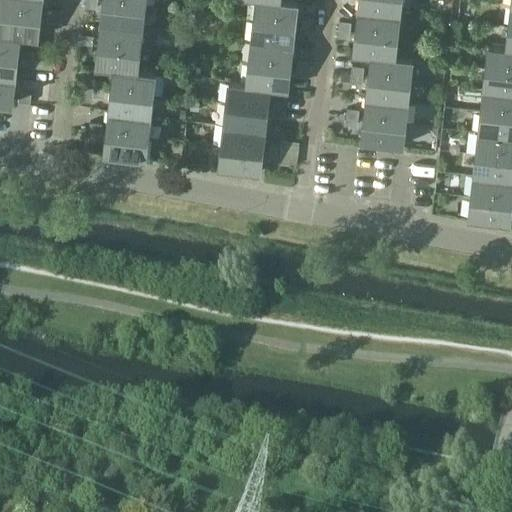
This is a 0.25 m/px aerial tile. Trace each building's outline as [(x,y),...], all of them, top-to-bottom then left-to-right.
[(41,0),(0,0),(0,9),(40,14),(41,0)] [(97,0),(85,0),(85,7),(97,8),(97,0)] [(146,5),(104,0),(102,22),(143,26),(146,5)] [(254,0),(252,18),(295,23),(297,1),(284,0),(254,0)] [(402,0),(360,0),(359,9),(401,14),(402,0)] [(47,17),(59,18),(60,10),(48,8),(47,17)] [(0,9),(0,32),(20,34),(19,35),(37,37),(40,14),(0,9)] [(359,9),(357,31),(399,35),(401,14),(359,9)] [(202,13),(201,27),(209,27),(210,14),(202,13)] [(312,26),(313,17),(302,16),(301,24),(312,26)] [(59,18),(47,17),(46,25),(58,26),(59,18)] [(295,23),(252,18),(250,39),(292,44),(295,23)] [(340,20),(339,29),(351,30),(352,22),(340,20)] [(143,26),(102,22),(99,42),(141,47),(143,26)] [(312,34),(312,26),(301,24),(300,32),(312,34)] [(351,30),(339,29),(338,37),(350,38),(351,30)] [(399,35),(357,31),(354,53),(372,55),(396,58),(396,56),(399,35)] [(0,32),(0,54),(17,57),(19,35),(20,34),(0,32)] [(94,35),(83,34),(82,33),(81,42),(93,43),(94,35)] [(250,39),(248,61),(290,66),(292,44),(250,39)] [(93,43),(81,42),(80,50),(92,52),(93,43)] [(141,47),(99,42),(97,66),(114,68),(115,67),(138,70),(139,69),(141,47)] [(511,47),(505,46),(489,45),(487,68),(511,70),(511,47)] [(35,59),(36,50),(25,49),(24,57),(35,59)] [(0,54),(0,76),(15,78),(17,57),(0,54)] [(396,58),(372,55),(370,75),(410,80),(413,58),(396,56),(396,58)] [(35,67),(35,59),(24,57),(23,66),(35,67)] [(297,59),(296,67),(308,68),(309,60),(297,59)] [(248,61),(245,82),(245,83),(269,86),(269,87),(287,89),(290,66),(248,61)] [(365,66),(353,65),(352,73),(364,74),(365,66)] [(115,67),(114,68),(112,88),(152,93),(155,71),(139,69),(138,70),(115,67)] [(308,68),(296,67),(295,75),(307,77),(308,68)] [(511,70),(487,68),(484,88),(511,91),(511,70)] [(363,83),(364,74),(352,73),(351,81),(363,83)] [(410,80),(370,75),(367,98),(408,101),(410,80)] [(15,78),(0,76),(0,98),(12,100),(15,78)] [(107,79),(95,78),(94,86),(106,87),(107,79)] [(245,83),(245,82),(229,80),(227,102),(267,106),(269,87),(269,86),(245,83)] [(105,96),(106,87),(94,86),(93,95),(105,96)] [(112,88),(110,110),(150,114),(152,93),(112,88)] [(511,91),(484,88),(482,110),(511,113),(511,91)] [(19,91),(18,100),(18,101),(30,102),(31,92),(19,91)] [(408,101),(367,98),(365,118),(405,123),(408,101)] [(274,99),(273,108),(285,109),(286,101),(274,99)] [(267,106),(227,102),(224,123),(265,128),(267,106)] [(284,117),(285,109),(273,108),(272,116),(284,117)] [(348,108),(347,116),(359,117),(360,109),(348,108)] [(150,114),(110,110),(107,131),(147,136),(150,114)] [(511,113),(482,110),(479,132),(511,135),(511,113)] [(358,126),(359,117),(347,116),(346,124),(358,126)] [(405,123),(365,118),(362,141),(403,145),(405,123)] [(102,123),(90,121),(89,129),(101,131),(102,123)] [(265,128),(224,123),(222,145),(262,150),(265,128)] [(100,139),(101,131),(89,129),(88,137),(100,139)] [(147,136),(107,131),(105,154),(145,158),(147,136)] [(511,135),(479,132),(477,153),(511,157),(511,135)] [(280,152),(281,144),(269,142),(268,151),(280,152)] [(262,150),(222,145),(219,168),(260,172),(262,150)] [(280,152),(268,151),(267,159),(279,160),(280,152)] [(511,157),(477,153),(474,175),(511,178),(511,157)] [(511,197),(511,178),(474,175),(472,196),(511,201),(511,197)] [(511,201),(472,196),(469,218),(509,223),(511,201)] [(105,464),(104,476),(118,478),(119,465),(105,464)] [(33,493),(30,511),(45,511),(47,495),(33,493)] [(51,505),(51,508),(75,510),(75,505),(75,498),(52,497),(51,505)]
